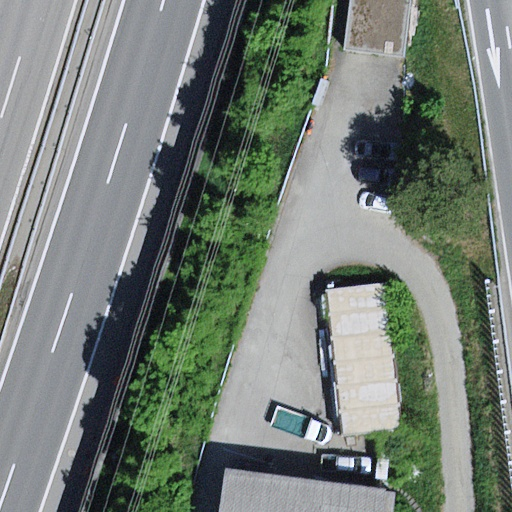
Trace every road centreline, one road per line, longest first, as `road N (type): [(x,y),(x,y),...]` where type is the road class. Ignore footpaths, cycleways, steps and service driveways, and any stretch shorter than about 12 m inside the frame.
road 1 (motorway): [(0,501),(166,0)]
road 2 (motorway): [(497,0),(511,153)]
